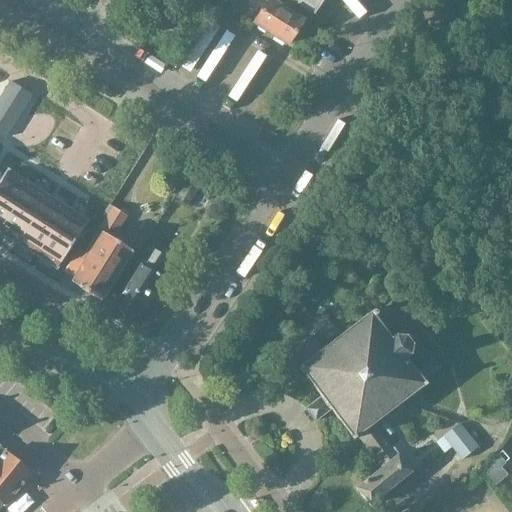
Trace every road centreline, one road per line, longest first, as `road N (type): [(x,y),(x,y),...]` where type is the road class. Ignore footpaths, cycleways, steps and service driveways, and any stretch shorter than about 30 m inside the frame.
road 1 (unclassified): [(283,176),(9,0)]
road 2 (unclassified): [(161,360),(283,176)]
road 3 (unclassified): [(283,176),(398,0)]
road 4 (unclassified): [(282,511),(185,380),(161,360)]
road 5 (unclassified): [(161,360),(0,257)]
road 6 (unknown): [(211,419),(245,404),(269,407),(294,431),(303,461),(281,509)]
road 7 (tertiary): [(130,398),(0,334)]
